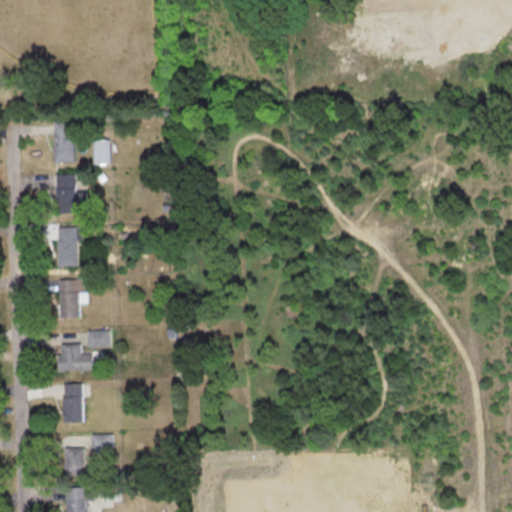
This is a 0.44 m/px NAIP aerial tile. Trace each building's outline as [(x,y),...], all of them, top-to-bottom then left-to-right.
[(75,161),(74,121),(55,121),(55,161),(75,161)] [(109,163),(108,145),(102,145),(102,139),(93,140),(94,163),(109,163)] [(75,173),(56,173),(57,213),(87,212),(86,190),(76,190),(75,173)] [(78,265),(77,225),(57,226),(58,265),(78,265)] [(110,330),(89,329),(89,344),(110,345),(110,330)] [(94,350),(81,351),(81,340),(60,340),(61,369),(94,368),(94,350)] [(83,382),(61,383),(62,421),(83,421),(83,382)] [(64,473),(87,473),(86,452),(113,451),(113,433),(63,435),(64,473)] [(86,511),(86,506),(91,506),(91,485),(65,486),(65,511),(86,511)]
